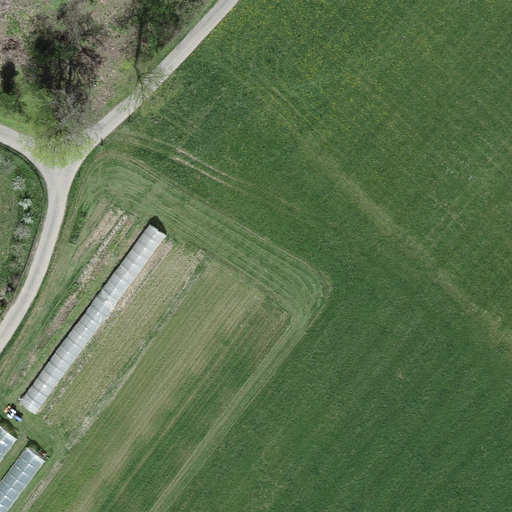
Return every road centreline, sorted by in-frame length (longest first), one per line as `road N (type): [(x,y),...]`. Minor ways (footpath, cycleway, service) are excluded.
road 1 (residential): [(226,0),(64,171)]
road 2 (residential): [(0,333),(40,261),(64,171)]
